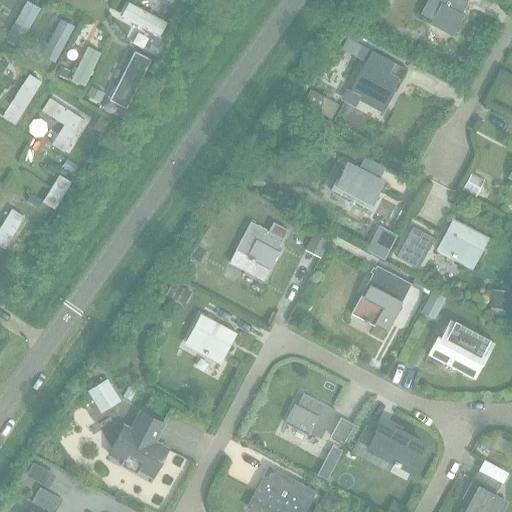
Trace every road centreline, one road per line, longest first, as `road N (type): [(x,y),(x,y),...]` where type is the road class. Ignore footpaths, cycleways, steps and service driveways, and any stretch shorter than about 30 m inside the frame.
road 1 (unclassified): [(0,414),(294,0)]
road 2 (residential): [(188,511),(261,362),(282,347),(308,349),(459,425)]
road 3 (residential): [(436,158),(511,22)]
